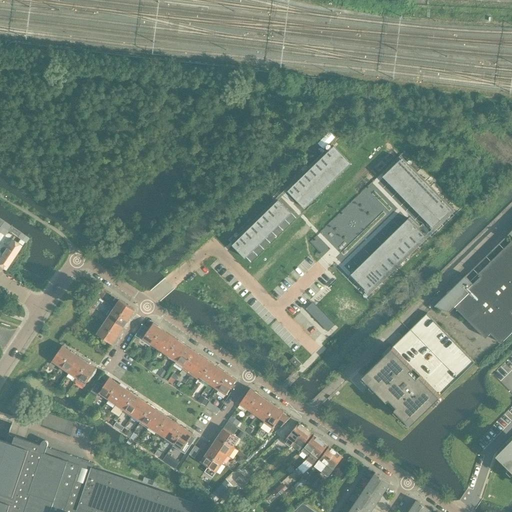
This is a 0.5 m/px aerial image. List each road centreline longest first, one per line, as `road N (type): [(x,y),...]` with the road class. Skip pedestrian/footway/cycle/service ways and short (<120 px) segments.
road 1 (residential): [(407,483),(248,375)]
road 2 (unknown): [(250,283),(382,153)]
road 3 (residential): [(248,375),(147,306)]
